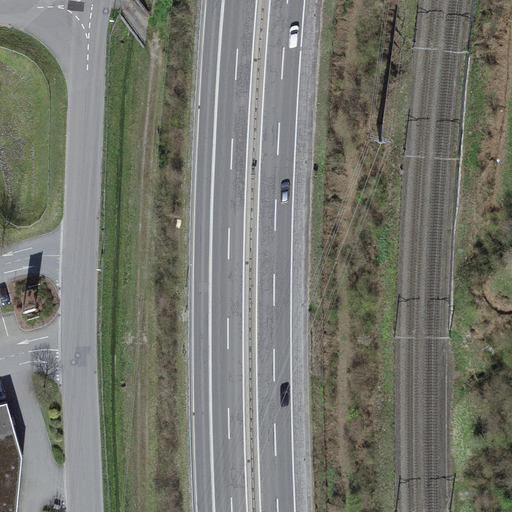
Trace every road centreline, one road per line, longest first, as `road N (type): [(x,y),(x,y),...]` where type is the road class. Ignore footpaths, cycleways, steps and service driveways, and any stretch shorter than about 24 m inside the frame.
road 1 (unclassified): [(86,511),(78,309),(94,0)]
road 2 (motorway): [(241,0),(227,328),(231,511)]
road 3 (motorway): [(278,511),(274,280),(287,0)]
